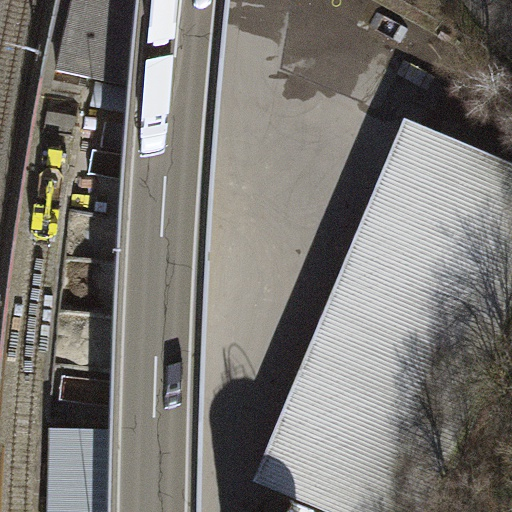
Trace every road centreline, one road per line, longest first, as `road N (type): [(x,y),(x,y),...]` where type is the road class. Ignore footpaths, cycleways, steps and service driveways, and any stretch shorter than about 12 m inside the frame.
road 1 (motorway): [(182,0),(149,381)]
road 2 (motorway): [(149,381),(149,511)]
